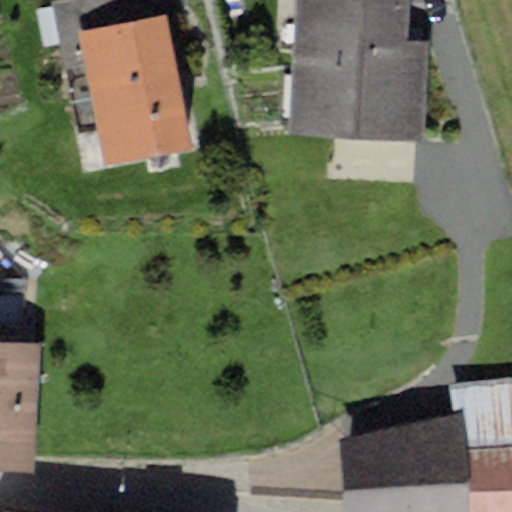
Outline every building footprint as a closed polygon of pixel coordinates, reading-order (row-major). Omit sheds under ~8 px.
[(60,0),(51,2),(64,67),(80,64),(98,157),(191,139),(167,12),(155,15),(138,4),(131,0),(60,0)] [(403,0),(291,0),(284,130),(413,137),(418,38),(401,37),(403,0)] [(36,340),(0,337),(0,465),(30,467),(36,340)] [(511,511),(511,381),(451,387),(452,411),(463,409),(469,511),(511,511)] [(339,470),(342,511),(469,511),(463,409),(337,438),(339,470)]
